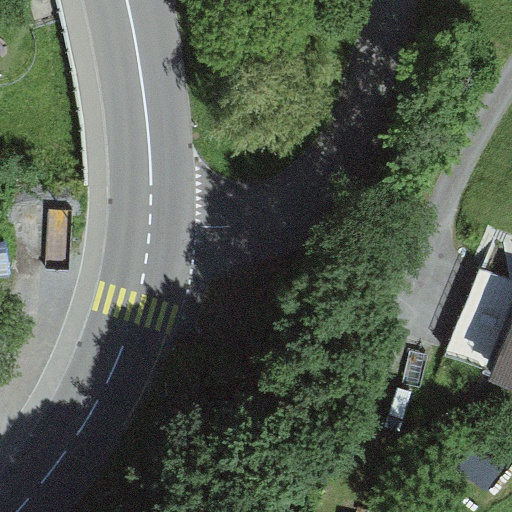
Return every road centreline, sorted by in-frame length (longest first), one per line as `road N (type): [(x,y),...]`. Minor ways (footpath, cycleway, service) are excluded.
road 1 (unclassified): [(152,225),(243,228),(321,187),(371,90),(396,0)]
road 2 (secondary): [(152,225),(106,388),(16,511)]
road 3 (secondary): [(152,225),(140,64),(126,0)]
